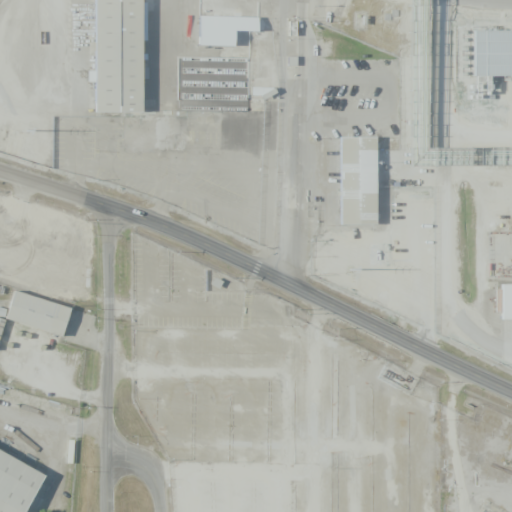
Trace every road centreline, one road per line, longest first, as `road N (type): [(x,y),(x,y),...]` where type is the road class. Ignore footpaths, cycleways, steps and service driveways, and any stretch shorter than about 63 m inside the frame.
road 1 (tertiary): [(114,209),(288,300),(511,385)]
road 2 (tertiary): [(113,511),(114,209)]
